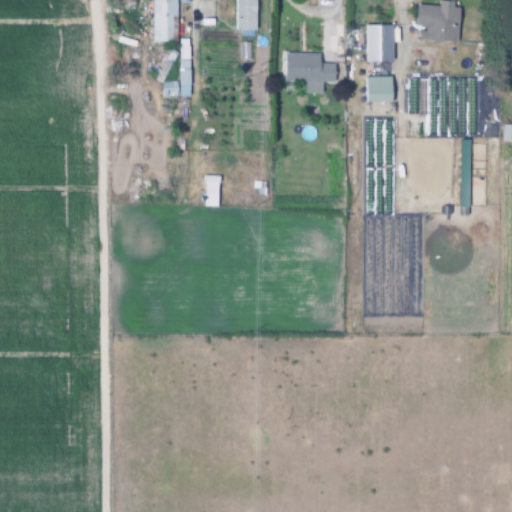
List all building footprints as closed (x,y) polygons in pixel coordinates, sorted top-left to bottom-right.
[(152,0),(152,43),(171,43),(171,17),(176,17),(176,0),(152,0)] [(255,0),(237,0),(238,37),(256,37),(255,0)] [(419,41),(457,43),(459,9),(453,9),(453,1),(438,1),(438,6),(416,5),(415,26),(424,27),(424,32),(419,32),(419,41)] [(364,26),(365,63),(393,63),(392,26),(364,26)] [(178,41),(179,97),(189,97),(188,41),(178,41)] [(304,83),(304,94),(321,95),(322,83),(334,83),(334,64),(319,64),(319,54),(284,53),(284,82),(304,83)] [(365,78),(366,103),(391,103),(391,77),(365,78)] [(511,125),(501,126),(502,143),(511,142),(511,125)] [(458,208),(468,208),(469,140),(459,140),(458,208)] [(217,208),(218,178),(204,178),(203,207),(217,208)]
